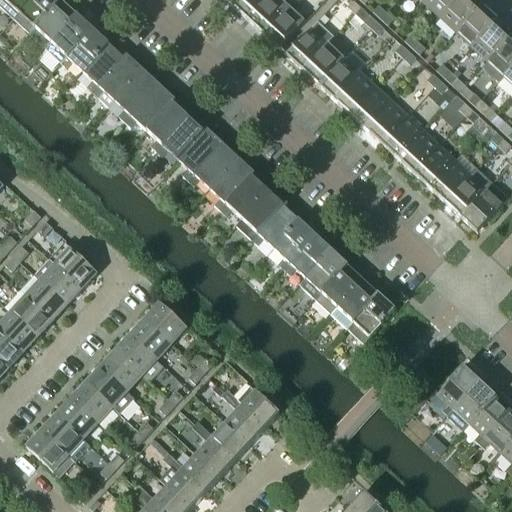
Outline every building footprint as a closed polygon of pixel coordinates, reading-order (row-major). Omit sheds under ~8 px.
[(0,10),(13,23),(33,0),(2,0),(0,3),(0,10)] [(29,38),(63,0),(33,0),(13,23),(29,38)] [(44,52),(76,18),(66,9),(69,6),(63,0),(29,38),(44,52)] [(221,0),(230,8),(237,0),(221,0)] [(246,23),(267,0),(237,0),(230,8),(246,23)] [(262,37),(288,9),(278,0),(267,0),(246,23),(262,37)] [(439,21),(458,0),(429,0),(423,6),(439,21)] [(455,36),(481,7),(473,0),(458,0),(439,21),(455,36)] [(354,17),(360,11),(353,4),(347,10),(354,17)] [(471,50),(497,22),(481,7),(455,36),(471,50)] [(278,53),(305,25),(288,9),(262,37),(278,53)] [(385,16),(378,9),(372,15),(379,22),(385,16)] [(387,29),(393,22),(385,16),(379,22),(387,29)] [(44,52),(60,67),(95,29),(89,24),(86,27),(76,18),(44,52)] [(370,32),(376,26),(369,19),(363,25),(370,32)] [(487,65),(511,37),(511,36),(497,22),(471,50),(487,65)] [(301,74),(328,46),(334,39),(317,24),(285,59),(301,74)] [(377,39),(383,32),(376,26),(370,32),(377,39)] [(82,75),(108,47),(98,38),(101,35),(95,29),(60,67),(66,72),(72,66),(82,75)] [(496,87),(503,80),(511,69),(511,37),(487,65),(481,72),(496,87)] [(417,45),(410,38),(404,45),(411,52),(417,45)] [(317,89),(344,61),(342,59),(348,53),(334,39),(328,46),(301,74),(317,89)] [(424,52),(417,45),(411,52),(418,58),(424,52)] [(92,96),(127,59),(121,53),(118,56),(108,47),(82,75),(92,85),(86,91),(92,96)] [(408,55),(400,48),(394,55),(402,61),(408,55)] [(409,68),(415,62),(408,55),(402,61),(409,68)] [(108,111),(114,105),(143,73),(127,59),(92,96),(108,111)] [(333,103),(359,75),(344,61),(317,89),(333,103)] [(443,81),(449,74),(441,68),(435,74),(443,81)] [(511,88),(511,69),(503,80),(511,88)] [(124,126),(159,89),(143,73),(114,105),(123,114),(118,120),(124,126)] [(450,88),(456,81),(449,74),(443,81),(450,88)] [(349,118),(375,90),(359,75),(333,103),(349,118)] [(434,91),(440,84),(432,78),(426,84),(434,91)] [(447,91),(440,84),(434,91),(441,98),(447,91)] [(146,135),(175,104),(159,89),(124,126),(130,132),(136,125),(146,135)] [(365,133),(391,105),(375,90),(349,118),(365,133)] [(481,104),(473,97),(467,104),(475,110),(481,104)] [(156,155),(190,118),(175,104),(146,135),(156,144),(150,150),(156,155)] [(482,117),(488,111),(481,104),(475,110),(482,117)] [(381,148),(407,120),(391,105),(365,133),(381,148)] [(465,120),(471,114),(464,107),(458,113),(465,120)] [(479,121),(471,114),(465,120),(473,127),(479,121)] [(177,164),(206,133),(190,118),(156,155),(162,161),(168,155),(177,164)] [(397,162),(423,134),(407,120),(381,148),(397,162)] [(511,133),(505,126),(499,133),(506,140),(511,133)] [(187,185),(222,147),(206,133),(177,164),(187,173),(182,179),(187,185)] [(412,177),(439,149),(423,134),(397,162),(412,177)] [(503,143),(496,136),(490,143),(497,150),(503,143)] [(510,150),(503,143),(497,150),(504,156),(510,150)] [(209,193),(238,162),(222,147),(187,185),(194,191),(199,184),(209,193)] [(429,192),(455,164),(439,149),(412,177),(429,192)] [(219,214),(254,177),(238,162),(209,193),(219,202),(213,209),(219,214)] [(444,207),(470,178),(455,164),(429,192),(444,207)] [(476,173),(470,178),(444,207),(460,221),(492,187),(476,173)] [(241,223),(270,192),(254,177),(219,214),(225,220),(231,214),(241,223)] [(476,237),(508,202),(492,187),(460,221),(476,237)] [(251,244),(286,207),(280,200),(270,192),(241,223),(235,229),(245,238),(251,244)] [(273,253),(299,225),(289,216),(292,212),(286,207),(251,244),(257,250),(263,244),(273,253)] [(31,230),(40,221),(34,215),(25,224),(31,230)] [(42,240),(51,231),(44,225),(36,234),(42,240)] [(283,274),(318,236),(312,230),(309,234),(299,225),(273,253),(283,262),(277,268),(283,274)] [(305,282),(331,254),(321,245),(324,242),(318,236),(283,274),(289,279),(295,273),(305,282)] [(8,255),(17,246),(10,240),(2,249),(8,255)] [(96,277),(70,252),(64,247),(48,263),(81,293),(96,277)] [(19,265),(28,256),(21,250),(12,259),(19,265)] [(315,304),(350,266),(343,260),(340,263),(331,254),(305,282),(298,289),(315,304)] [(10,274),(19,265),(12,259),(4,268),(10,274)] [(81,293),(48,263),(34,279),(66,309),(81,293)] [(329,318),(362,283),(352,274),(356,271),(350,266),(315,304),(329,318)] [(66,309),(34,279),(19,295),(51,325),(66,309)] [(346,333),(347,332),(381,295),(375,289),(372,293),(362,283),(329,318),(346,333)] [(51,325),(19,295),(4,311),(10,316),(37,341),(51,325)] [(363,348),(395,314),(384,303),(387,300),(381,295),(347,332),(363,348)] [(186,331),(160,307),(144,323),(170,348),(186,331)] [(37,341),(10,316),(0,327),(0,336),(22,357),(37,341)] [(170,348),(144,323),(129,339),(156,364),(170,348)] [(0,336),(0,365),(7,373),(22,357),(0,336)] [(156,364),(129,339),(115,355),(141,380),(148,386),(163,370),(156,364)] [(141,380),(115,355),(100,371),(126,395),(141,380)] [(203,378),(212,369),(205,363),(197,372),(203,378)] [(446,420),(478,385),(468,375),(471,372),(465,366),(436,398),(448,408),(442,415),(447,419),(445,420),(446,420)] [(126,395),(100,371),(85,387),(112,411),(119,418),(134,402),(126,395)] [(195,387),(203,378),(197,372),(188,381),(195,387)] [(461,435),(497,396),(492,392),(489,395),(478,385),(446,420),(461,435)] [(112,411),(85,387),(71,403),(97,427),(112,411)] [(279,418),(254,394),(249,390),(237,403),(234,401),(228,407),(236,414),(239,411),(264,434),(279,418)] [(234,401),(226,393),(220,399),(228,407),(234,401)] [(174,410),(182,401),(176,395),(167,404),(174,410)] [(478,448),(510,414),(499,405),(503,401),(497,396),(461,435),(468,428),(479,438),(474,444),(478,448)] [(97,427),(71,403),(56,419),(82,443),(97,427)] [(165,419),(174,410),(167,404),(159,413),(165,419)] [(264,434),(239,411),(236,414),(224,427),(249,450),(264,434)] [(500,457),(511,443),(511,416),(510,414),(478,448),(483,453),(489,447),(500,457)] [(90,450),(82,443),(56,419),(41,434),(74,464),(73,465),(75,466),(90,450)] [(205,432),(197,425),(191,431),(199,438),(205,432)] [(144,442),(153,432),(146,426),(138,435),(144,442)] [(249,450),(224,427),(213,439),(205,432),(199,438),(207,446),(210,442),(235,465),(249,450)] [(74,464),(41,434),(26,451),(58,481),(73,465),(74,464)] [(136,451),(144,442),(138,435),(129,445),(136,451)] [(235,465),(210,442),(207,446),(195,459),(220,482),(235,465)] [(510,478),(511,476),(511,443),(500,457),(511,467),(505,473),(510,478)] [(115,473),(124,463),(118,457),(108,467),(115,473)] [(175,464),(167,457),(162,463),(170,470),(175,464)] [(220,482),(195,459),(183,471),(175,464),(170,470),(170,471),(178,477),(180,474),(205,497),(220,482)] [(106,482),(115,473),(108,467),(100,476),(106,482)] [(191,511),(205,497),(180,474),(178,477),(170,471),(159,483),(166,490),(189,511),(191,511)] [(146,496),(138,488),(132,494),(140,502),(146,496)] [(189,511),(166,490),(154,503),(146,496),(140,502),(148,509),(151,506),(157,511),(189,511)] [(83,507),(92,498),(86,492),(77,501),(83,507)] [(380,511),(363,495),(348,511),(380,511)]
